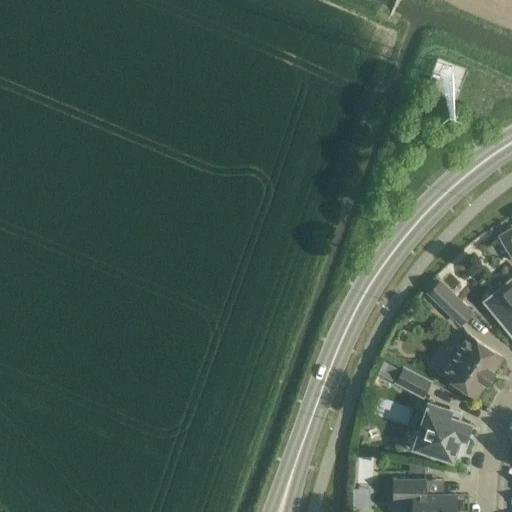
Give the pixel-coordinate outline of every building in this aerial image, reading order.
[(431,90),(449,97),(454,86),(436,79),(431,90)] [(511,228),(500,236),(511,256),(511,228)] [(511,281),(487,302),(511,332),(511,281)] [(440,282),(429,293),(460,324),(471,312),(440,282)] [(486,383),(494,372),(492,371),(502,357),(468,335),(442,374),(446,376),(450,382),(453,384),(458,385),(476,396),(485,382),(486,383)] [(404,368),(396,382),(423,396),(430,382),(404,368)] [(429,403),(414,447),(452,459),(454,455),(457,456),(463,453),(467,440),(466,437),(470,423),(449,416),(451,411),(429,403)] [(409,474),(426,474),(426,467),(410,465),(409,474)] [(394,480),(394,501),(413,501),(412,511),(455,511),(456,495),(425,495),(425,480),(394,480)]
